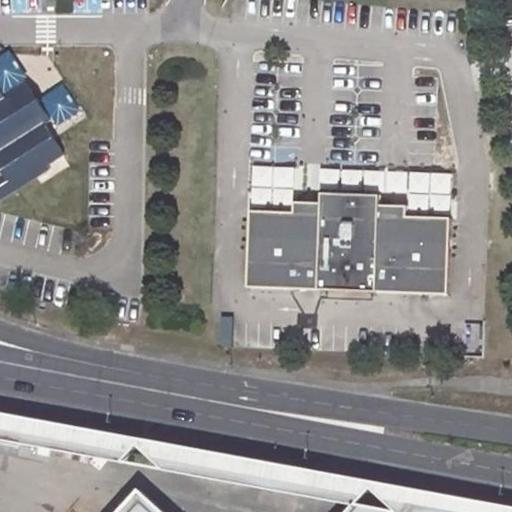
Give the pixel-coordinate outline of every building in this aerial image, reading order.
[(19,86),(28,102),(34,98),(24,83),(19,86)] [(14,192),(48,171),(46,167),(62,157),(40,121),(46,117),(34,98),(28,102),(19,86),(3,96),(0,91),(0,200),(1,200),(0,197),(0,181),(5,179),(14,192)] [(14,192),(5,179),(0,181),(0,197),(1,200),(14,192)] [(250,289),(447,294),(449,218),(406,217),(406,207),(380,206),(380,195),(322,193),(322,204),(293,204),(293,213),(251,212),(250,289)] [(17,440),(19,444),(121,462),(142,440),(0,413),(0,420),(3,421),(17,440)] [(0,420),(0,437),(17,440),(3,421),(0,420)] [(142,440),(162,470),(354,505),(375,483),(179,446),(142,440)] [(511,511),(511,508),(375,483),(354,505),(348,511),(511,511)] [(118,511),(167,511),(141,488),(118,511)]
